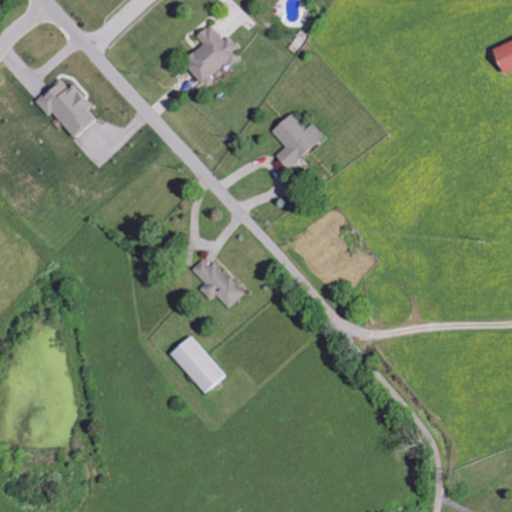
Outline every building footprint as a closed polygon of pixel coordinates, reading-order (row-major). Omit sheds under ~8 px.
[(228,60),(230,63),(237,58),(233,52),(238,48),(228,36),(223,41),(210,24),(195,35),(202,44),(181,59),(198,83),(228,60)] [(511,67),(511,37),(487,49),(498,74),(511,67)] [(37,98),(71,139),(98,117),(71,84),(68,87),(61,79),(37,98)] [(312,123),(306,129),(290,113),(271,131),(286,147),(275,157),(287,170),(324,136),(312,123)] [(192,270),(205,284),(200,289),(211,302),(217,296),(229,309),(245,294),(215,261),(210,266),(204,259),(192,270)] [(168,354),(206,395),(226,376),(187,336),(168,354)]
